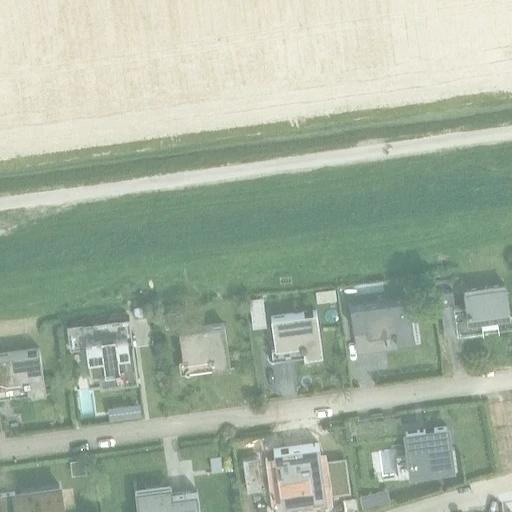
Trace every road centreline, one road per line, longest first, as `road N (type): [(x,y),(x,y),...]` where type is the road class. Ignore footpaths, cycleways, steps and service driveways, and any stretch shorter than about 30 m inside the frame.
road 1 (unclassified): [(0,203),(511,131)]
road 2 (residential): [(0,452),(511,381)]
